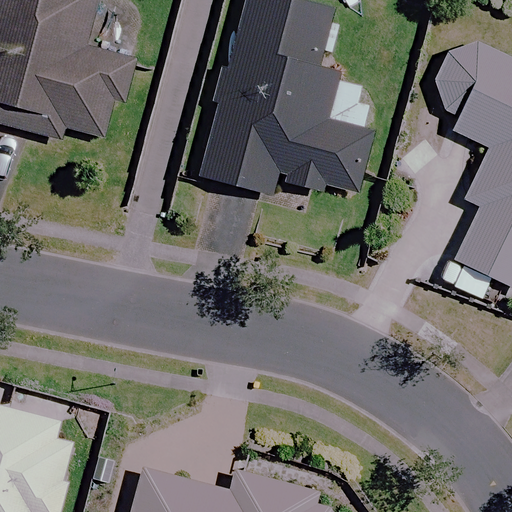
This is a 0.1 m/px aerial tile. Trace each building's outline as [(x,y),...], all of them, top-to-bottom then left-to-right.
[(0,0),(0,132),(100,154),(111,102),(120,104),(129,60),(82,50),(93,0),(0,0)] [(326,199),(328,190),(352,196),(367,136),(319,124),(332,72),(315,67),(329,12),(281,0),(246,0),(200,180),(271,199),(274,185),(326,199)] [(429,102),(438,107),(436,112),(456,121),(450,133),(489,151),(468,195),(481,201),(452,263),(511,291),(511,67),(457,41),(429,102)] [(56,511),(76,427),(0,409),(0,511),(56,511)] [(232,489),(140,470),(130,511),(333,511),(325,496),(234,477),(232,489)]
